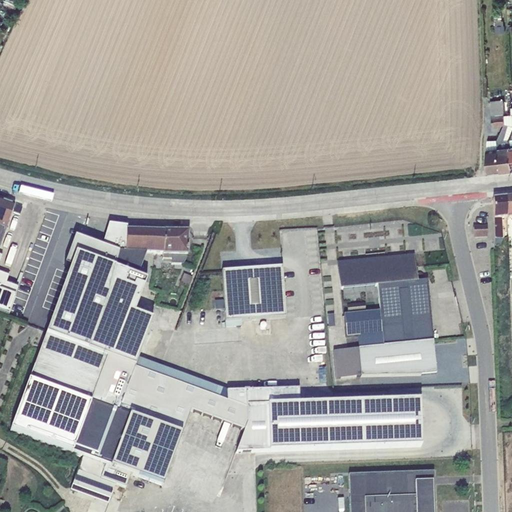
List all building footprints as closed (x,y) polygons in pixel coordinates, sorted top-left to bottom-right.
[(5,0),(4,3),(16,9),(19,3),(18,2),(19,0),(5,0)] [(496,33),(505,32),(504,25),(502,5),(494,6),(496,25),(495,25),(496,33)] [(503,99),(491,100),(493,126),(504,125),(505,122),(504,115),(503,99)] [(486,140),(488,172),(511,169),(511,166),(509,139),(511,131),(511,113),(511,114),(504,115),(505,122),(504,125),(497,140),(486,140)] [(506,218),(505,198),(493,199),(495,239),(501,239),(502,239),(501,218),(506,218)] [(0,200),(0,290),(15,296),(18,288),(6,284),(8,276),(0,273),(0,261),(2,257),(0,256),(0,245),(14,205),(0,200)] [(124,253),(126,230),(126,228),(109,225),(102,246),(75,237),(65,265),(70,266),(10,431),(82,457),(77,471),(103,480),(116,485),(123,488),(125,489),(130,475),(110,468),(128,418),(117,414),(138,359),(152,321),(134,314),(146,282),(137,278),(146,254),(142,254),(124,253)] [(474,228),(473,228),(473,238),(487,237),(486,227),(474,228)] [(142,231),(126,230),(124,253),(142,254),(146,254),(162,255),(163,232),(146,231),(142,231)] [(163,232),(162,255),(162,260),(171,260),(171,264),(183,265),(186,260),(187,256),(187,232),(163,232)] [(30,265),(38,266),(40,251),(32,250),(30,265)] [(383,347),(433,342),(427,281),(415,282),(412,257),(388,260),(338,265),(340,291),(377,288),(379,312),(343,315),(345,338),(357,337),(382,334),(383,347)] [(29,286),(34,269),(25,266),(20,283),(29,286)] [(223,301),(224,310),(225,322),(240,321),(285,318),(281,268),(221,272),(223,301)] [(183,275),(180,284),(189,287),(192,278),(183,275)] [(0,312),(8,315),(15,296),(0,290),(0,312)] [(224,310),(223,301),(215,302),(215,310),(224,310)] [(364,304),(347,305),(347,313),(365,311),(364,304)] [(358,349),(383,347),(382,334),(357,337),(358,349)] [(433,342),(383,347),(358,349),(357,349),(358,350),(333,352),(335,379),(361,377),(426,375),(436,374),(433,342)] [(128,418),(110,468),(130,475),(162,487),(163,480),(177,440),(179,434),(181,435),(190,411),(243,430),(234,453),(262,452),(421,447),(419,401),(299,405),(298,392),(298,389),(226,392),(222,390),(162,368),(138,359),(117,414),(128,418)] [(103,480),(77,471),(69,493),(107,507),(116,485),(103,480)] [(434,511),(433,472),(348,476),(349,511),(434,511)]
